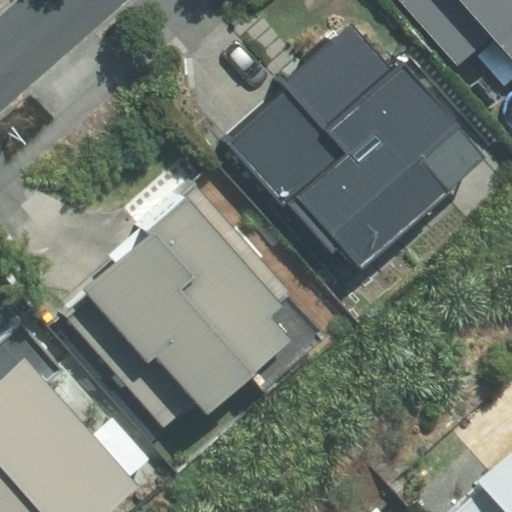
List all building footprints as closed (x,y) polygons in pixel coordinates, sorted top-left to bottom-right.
[(511,0),(473,0),(511,42),(511,0)] [(239,129),(367,262),(485,150),(357,17),(239,129)] [(317,322),(192,181),(84,276),(209,416),(317,322)] [(105,511),(143,478),(14,338),(0,351),(0,511),(105,511)] [(511,511),(511,465),(462,511),(511,511)]
